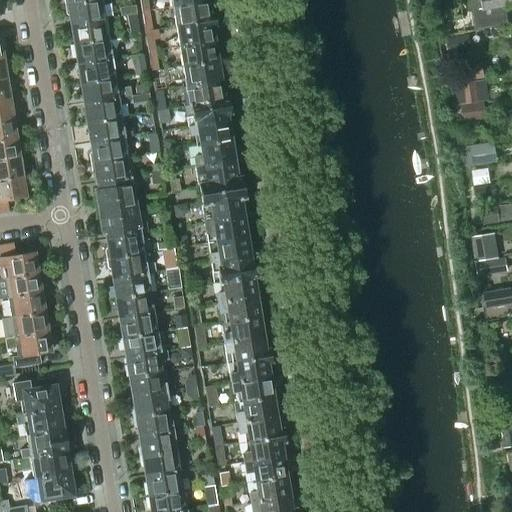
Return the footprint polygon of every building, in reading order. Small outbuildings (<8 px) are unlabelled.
[(69,17),(70,25),(103,20),(100,0),(64,6),(66,14),(69,17)] [(511,0),(481,0),(485,16),(473,18),(475,30),(509,24),(506,6),(511,4),(511,0)] [(173,7),(176,26),(215,20),(214,13),(210,13),(208,1),(173,7)] [(123,17),(124,16),(135,15),(134,6),(121,8),(123,17)] [(139,35),(137,23),(135,15),(124,16),(128,36),(139,35)] [(70,25),(73,45),(107,40),(103,20),(70,25)] [(176,26),(180,46),(215,40),(213,28),(217,27),(215,20),(176,26)] [(73,45),(77,65),(110,59),(107,40),(73,45)] [(180,46),(183,66),(218,60),(215,40),(180,46)] [(142,54),(140,43),(134,44),(130,50),(131,56),(142,54)] [(135,76),(145,74),(142,54),(132,56),(135,76)] [(77,65),(80,85),(113,79),(110,59),(77,65)] [(183,66),(186,85),(221,80),(218,60),(183,66)] [(0,99),(8,98),(5,79),(0,79),(0,99)] [(80,85),(83,104),(116,99),(131,96),(129,86),(115,89),(113,79),(80,85)] [(186,85),(189,106),(228,99),(228,98),(224,99),(221,80),(186,85)] [(136,96),(148,93),(147,83),(134,85),(136,96)] [(132,103),(149,100),(148,93),(136,96),(131,96),(132,103)] [(0,99),(0,119),(11,118),(8,98),(0,99)] [(83,104),(86,124),(120,119),(116,99),(83,104)] [(185,106),(188,126),(228,120),(227,114),(230,113),(228,99),(189,106),(185,106)] [(0,139),(15,138),(11,118),(0,119),(0,139)] [(86,124),(89,143),(123,138),(133,136),(131,127),(121,128),(120,119),(86,124)] [(188,126),(192,146),(231,139),(228,120),(188,126)] [(150,154),(158,153),(155,133),(147,134),(150,154)] [(0,159),(18,157),(15,138),(0,139),(0,159)] [(89,154),(90,164),(126,158),(123,138),(89,143),(91,151),(89,154)] [(192,146),(195,166),(234,159),(231,139),(192,146)] [(0,159),(0,179),(21,176),(18,157),(0,159)] [(94,174),(96,183),(129,177),(126,158),(90,164),(91,172),(94,174)] [(195,166),(199,194),(242,187),(241,176),(237,176),(234,159),(195,166)] [(148,174),(150,174),(161,172),(160,164),(147,166),(148,174)] [(152,185),(163,183),(161,172),(150,174),(152,185)] [(21,176),(0,179),(0,213),(7,212),(5,200),(24,197),(21,176)] [(93,189),(97,211),(134,205),(129,177),(96,183),(97,189),(93,189)] [(200,199),(204,222),(243,216),(240,199),(244,198),(243,192),(242,187),(199,194),(200,199)] [(176,218),(188,216),(186,204),(174,206),(176,218)] [(104,233),(105,239),(138,234),(146,232),(143,212),(135,213),(134,209),(134,205),(97,211),(97,215),(100,234),(104,233)] [(204,222),(207,243),(246,236),(243,216),(204,222)] [(104,250),(105,260),(142,254),(138,234),(105,239),(106,247),(104,250)] [(207,243),(210,262),(250,256),(246,236),(207,243)] [(0,266),(1,267),(3,278),(37,272),(33,252),(14,255),(12,243),(0,245),(0,266)] [(110,270),(111,279),(145,273),(154,271),(153,263),(143,264),(142,254),(105,260),(107,268),(110,270)] [(210,262),(214,283),(257,276),(254,261),(251,262),(250,256),(210,262)] [(505,259),(481,263),(483,275),(498,272),(506,268),(505,259)] [(0,298),(6,298),(40,292),(37,272),(3,278),(5,290),(0,290),(0,298)] [(111,279),(115,299),(148,293),(145,273),(111,279)] [(187,287),(198,285),(196,274),(185,275),(187,287)] [(214,283),(217,303),(256,296),(253,277),(257,277),(257,276),(214,283)] [(169,290),(180,288),(178,277),(167,278),(169,290)] [(485,293),(487,308),(511,304),(509,289),(485,293)] [(6,298),(10,317),(43,312),(40,292),(6,298)] [(115,299),(118,318),(151,313),(148,293),(115,299)] [(217,303),(220,323),(259,316),(256,296),(217,303)] [(172,310),(183,308),(182,298),(171,300),(172,310)] [(0,318),(0,323),(2,339),(46,332),(43,312),(10,317),(0,318)] [(118,318),(121,338),(155,333),(151,313),(118,318)] [(220,323),(223,343),(263,336),(259,316),(220,323)] [(175,329),(186,328),(185,318),(174,319),(175,329)] [(46,332),(2,339),(4,349),(15,348),(16,356),(11,357),(12,367),(38,363),(37,354),(50,352),(46,332)] [(121,338),(124,358),(158,352),(155,333),(121,338)] [(223,343),(227,363),(270,356),(269,349),(265,349),(263,336),(223,343)] [(179,349),(189,347),(188,339),(177,340),(179,349)] [(185,361),(192,360),(189,347),(179,349),(180,357),(185,361)] [(124,358),(128,377),(161,372),(158,352),(124,358)] [(227,363),(230,383),(269,376),(267,363),(271,362),(270,356),(227,363)] [(0,366),(0,377),(13,375),(12,365),(0,366)] [(128,377),(131,397),(164,392),(161,372),(128,377)] [(185,388),(196,387),(194,376),(188,377),(184,382),(185,388)] [(230,383),(233,402),(272,396),(269,376),(230,383)] [(18,400),(21,414),(57,408),(53,386),(28,390),(27,381),(11,384),(13,392),(14,401),(18,400)] [(192,398),(198,397),(196,387),(185,388),(186,395),(192,398)] [(129,408),(131,417),(168,411),(164,392),(131,397),(132,405),(129,408)] [(233,402),(236,422),(275,416),(272,396),(233,402)] [(22,423),(24,436),(63,429),(61,429),(57,408),(21,414),(14,415),(15,424),(22,423)] [(136,428),(137,436),(171,431),(168,411),(131,417),(132,426),(136,428)] [(194,427),(202,426),(201,415),(192,416),(194,427)] [(236,422),(239,442),(282,435),(281,429),(278,429),(275,416),(236,422)] [(511,446),(511,421),(500,424),(504,447),(511,446)] [(202,426),(194,427),(197,447),(206,445),(202,426)] [(24,436),(28,457),(66,451),(63,429),(24,436)] [(136,447),(138,457),(174,451),(171,431),(137,436),(138,444),(136,447)] [(239,442),(243,462),(282,456),(280,442),(284,442),(282,435),(239,442)] [(28,457),(32,479),(68,473),(65,452),(66,451),(28,457)] [(142,467),(144,476),(177,470),(174,451),(138,457),(139,465),(142,467)] [(243,462),(246,482),(285,476),(282,456),(243,462)] [(144,476),(147,495),(180,490),(179,479),(186,478),(185,469),(177,470),(144,476)] [(203,486),(212,485),(210,472),(204,473),(200,481),(201,487),(203,486)] [(219,486),(229,485),(227,472),(217,474),(219,486)] [(68,473),(32,479),(34,492),(30,493),(31,502),(72,495),(68,473)] [(246,482),(249,502),(288,495),(285,476),(246,482)] [(212,485),(203,486),(206,506),(207,506),(215,505),(214,498),(212,485)] [(147,495),(149,511),(170,511),(184,510),(180,490),(147,495)] [(249,502),(250,511),(294,511),(294,508),(290,508),(288,495),(249,502)]
